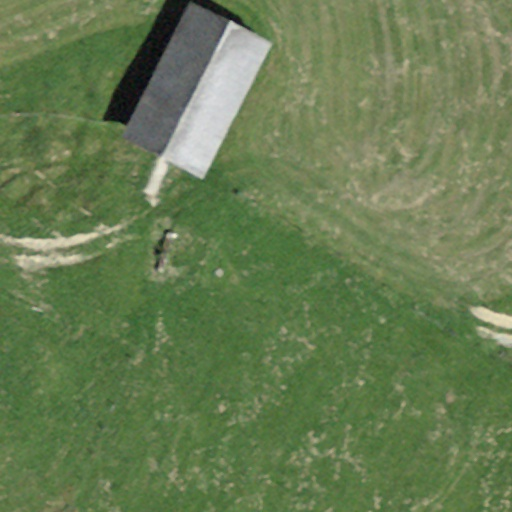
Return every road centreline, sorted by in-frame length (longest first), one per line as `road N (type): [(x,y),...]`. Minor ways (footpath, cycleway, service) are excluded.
road 1 (track): [(244,0),(279,29),(293,57),(315,156),(354,223),(475,322),(511,335)]
road 2 (track): [(0,101),(74,32),(138,0)]
